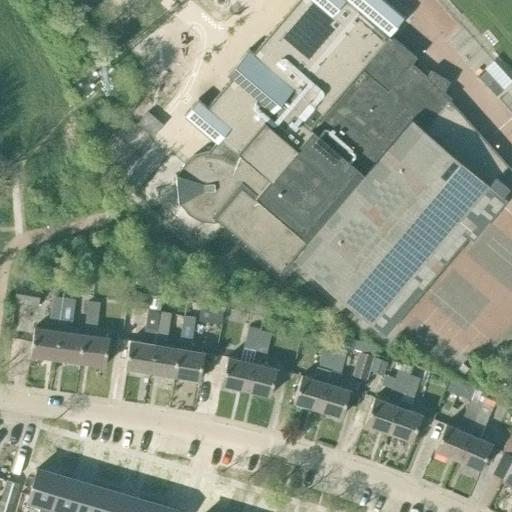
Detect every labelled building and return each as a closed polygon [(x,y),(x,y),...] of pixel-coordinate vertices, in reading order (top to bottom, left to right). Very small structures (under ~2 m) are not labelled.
[(177,175),(175,174),(177,204),(179,203),(187,213),(199,220),(213,222),(218,221),(223,226),(281,274),(294,259),(330,289),(383,335),(393,323),(418,293),(439,269),(444,263),(457,248),(463,241),(467,235),(471,239),(486,221),(505,199),(499,194),(502,190),(495,183),(511,170),(447,99),(449,98),(450,99),(450,98),(443,92),(448,81),(447,81),(430,70),(425,76),(410,63),(415,58),(416,57),(389,35),(404,18),(382,0),(297,0),(253,53),(248,49),(233,66),(238,70),(207,107),(197,99),(183,116),(215,143),(207,152),(194,156),(184,164),(183,164),(177,175)] [(492,78),(485,85),(494,94),(501,88),(492,78)] [(207,246),(216,253),(224,243),(216,236),(207,246)] [(15,298),(38,302),(41,284),(18,280),(15,298)] [(53,358),(59,319),(62,297),(50,296),(47,317),(46,329),(33,327),(29,355),(53,358)] [(53,358),(78,362),(82,334),(69,332),(74,299),(62,297),(59,319),(53,358)] [(87,301),(82,334),(78,362),(104,365),(108,338),(95,336),(99,303),(87,301)] [(212,307),(201,305),(198,319),(209,320),(212,307)] [(124,368),(147,372),(157,312),(147,311),(142,343),(128,341),(124,368)] [(147,372),(173,376),(177,349),(165,347),(170,315),(157,312),(147,372)] [(173,376),(198,380),(203,353),(190,351),(195,317),(182,315),(177,349),(173,376)] [(273,322),(263,320),(260,332),(255,353),(265,355),(273,322)] [(240,361),(226,358),(220,384),(245,390),(251,363),(252,364),(255,353),(260,332),(247,329),(240,361)] [(355,343),(353,350),(372,356),(374,349),(355,343)] [(317,367),(328,370),(334,351),(323,347),(317,367)] [(334,351),(328,370),(340,374),(345,354),(334,351)] [(352,377),(365,381),(372,357),(359,353),(352,377)] [(382,375),(386,362),(373,358),(369,370),(382,375)] [(252,364),(251,363),(245,390),(269,396),(275,369),(252,364)] [(300,375),(292,402),(316,409),(325,382),(328,370),(317,367),(314,379),(300,375)] [(363,423),(388,432),(397,406),(401,395),(408,375),(397,371),(386,402),(372,397),(363,423)] [(419,379),(408,375),(401,395),(412,398),(419,379)] [(325,382),(316,409),(341,416),(349,389),(325,382)] [(457,394),(470,399),(472,394),(475,389),(461,383),(457,394)] [(397,406),(388,432),(411,441),(421,414),(408,410),(412,398),(401,395),(397,406)] [(433,449),(456,459),(468,433),(481,403),(470,399),(457,429),(444,423),(433,449)] [(481,403),(468,433),(456,459),(480,469),(491,443),(479,438),(492,408),(481,403)] [(507,437),(511,428),(511,411),(507,409),(496,432),(507,437)] [(510,454),(511,449),(511,428),(507,437),(501,450),(510,454)] [(511,458),(501,479),(511,484),(511,458)] [(37,511),(49,511),(60,476),(36,468),(25,505),(38,509),(37,511)] [(74,511),(83,482),(60,476),(49,511),(74,511)] [(0,499),(0,511),(10,511),(18,483),(6,480),(0,499)] [(99,511),(106,489),(83,482),(74,511),(99,511)] [(106,489),(99,511),(124,511),(129,496),(106,489)] [(149,511),(152,503),(129,496),(124,511),(149,511)] [(175,511),(176,510),(152,503),(149,511),(175,511)]
